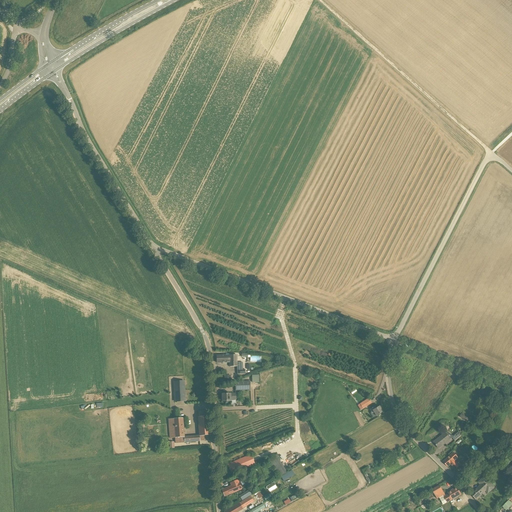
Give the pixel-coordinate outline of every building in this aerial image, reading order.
[(229,356),(230,362),(230,367),(237,366),(238,370),(238,374),(245,374),(245,370),(243,370),(242,362),(237,363),(237,356),(229,356)] [(175,402),(185,402),(184,382),(174,382),(175,402)] [(369,399),(363,402),(360,405),(363,409),(366,407),(371,404),(369,399)] [(380,407),(376,409),(375,407),(370,409),(372,412),(373,411),(376,416),(383,412),(380,407)] [(183,420),(183,418),(174,419),(174,425),(169,425),(170,438),(175,438),(175,443),(204,441),(204,436),(210,436),(208,411),(199,412),(199,417),(198,417),(200,436),(184,437),(183,420)] [(450,440),(451,439),(445,432),(433,442),(439,449),(450,440)] [(455,441),(461,436),(460,434),(459,432),(453,436),(452,438),(455,441)] [(454,461),(458,458),(453,453),(450,456),(450,457),(443,462),(448,467),(451,464),(455,470),(459,466),(454,461)] [(276,455),(269,460),(280,477),(287,472),(276,455)] [(250,466),(247,457),(232,464),(226,467),(230,474),(235,472),(250,466)] [(473,463),(469,459),(462,466),(466,470),(473,463)] [(484,477),(479,482),(481,485),(471,495),(475,500),(485,491),(492,485),(484,477)] [(238,480),(231,483),(232,486),(222,491),(224,497),(242,489),(238,480)] [(440,486),(435,489),(433,490),(437,499),(440,497),(445,494),(440,486)] [(461,495),(458,488),(448,493),(449,495),(444,497),(447,502),(452,500),(461,495)] [(249,489),(242,494),(243,494),(240,496),(242,501),(252,494),(249,489)] [(252,502),(257,498),(254,493),(249,497),(252,502)] [(511,503),(509,500),(502,507),(506,511),(511,504),(511,503)]
